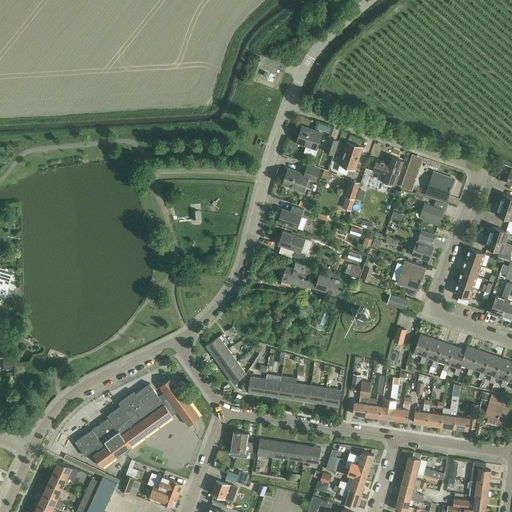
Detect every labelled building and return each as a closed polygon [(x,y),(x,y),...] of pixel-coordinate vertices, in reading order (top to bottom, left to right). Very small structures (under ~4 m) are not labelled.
[(270,61),(268,71),(278,72),(279,62),(270,61)] [(297,142),(316,148),(321,133),(302,127),(297,142)] [(325,151),(333,154),(337,141),(329,138),(325,151)] [(354,170),(362,147),(347,142),(339,165),(349,168),(347,172),(353,174),(354,170)] [(381,180),(395,184),(403,161),(389,156),(387,163),(377,159),(373,171),(383,174),(381,180)] [(411,190),(419,167),(409,164),(402,187),(411,190)] [(308,177),(316,180),(319,169),(307,165),(304,175),(287,169),(282,183),(303,191),(308,177)] [(450,190),(454,179),(433,172),(425,194),(438,199),(440,193),(448,195),(450,190)] [(342,208),(351,211),(355,199),(354,199),(359,183),(350,180),(345,196),(346,196),(342,208)] [(356,198),(362,200),(365,191),(359,189),(356,198)] [(511,197),(502,194),(499,204),(511,208),(511,197)] [(422,209),(418,211),(420,216),(419,219),(438,225),(443,210),(445,211),(447,204),(435,200),(433,206),(424,203),(422,209)] [(511,208),(499,204),(495,215),(509,219),(508,225),(511,226),(511,208)] [(290,211),(282,208),(277,222),(297,228),(301,215),(302,215),(304,209),(292,205),(290,211)] [(511,233),(511,226),(508,225),(506,231),(491,226),(488,236),(505,242),(509,232),(511,233)] [(431,240),(433,241),(435,235),(421,230),(419,236),(417,241),(416,241),(411,255),(428,261),(433,246),(429,245),(431,240)] [(288,254),(304,259),(306,254),(300,252),(305,238),(283,231),(278,244),(289,248),(288,254)] [(372,242),(375,233),(368,231),(365,240),(372,242)] [(502,252),(505,242),(488,236),(484,246),(499,251),(497,257),(509,261),(511,255),(502,252)] [(372,247),(379,249),(382,241),(374,238),(372,247)] [(350,245),(348,252),(361,254),(362,248),(350,245)] [(465,259),(481,265),(485,253),(469,248),(465,259)] [(358,270),(360,260),(353,259),(351,269),(358,270)] [(477,276),(481,265),(465,259),(461,271),(477,276)] [(403,285),(418,290),(422,279),(421,279),(423,273),(415,271),(417,265),(405,261),(398,280),(404,283),(403,285)] [(309,281),(304,280),(308,266),(296,262),(294,268),(286,265),(282,280),(307,287),(309,281)] [(0,286),(0,287),(7,289),(11,274),(0,271),(0,286)] [(473,288),(477,276),(461,271),(457,282),(473,288)] [(344,289),(349,291),(351,284),(320,274),(316,288),(342,296),(344,289)] [(469,299),(473,288),(457,282),(453,294),(459,296),(469,299)] [(501,316),(511,283),(508,283),(507,282),(502,298),(496,296),(490,313),(501,316)] [(511,320),(511,319),(511,295),(509,294),(511,288),(511,283),(501,316),(511,320)] [(393,294),(410,299),(412,293),(394,288),(393,294)] [(387,304),(406,310),(409,301),(390,294),(387,304)] [(459,296),(457,301),(467,304),(469,299),(459,296)] [(300,304),(309,306),(310,300),(301,297),(300,304)] [(361,322),(362,322),(363,322),(364,321),(365,321),(367,320),(367,319),(368,318),(369,317),(369,316),(369,314),(369,313),(369,312),(368,311),(368,310),(367,309),(366,308),(365,308),(364,307),(362,307),(361,307),(360,307),(359,308),(358,308),(357,309),(356,310),(355,311),(355,312),(355,314),(354,315),(355,316),(355,317),(356,318),(356,319),(357,320),(358,321),(359,321),(361,322)] [(399,327),(395,341),(402,343),(406,329),(399,327)] [(426,357),(432,338),(421,334),(414,353),(422,356),(420,362),(425,363),(427,357),(426,357)] [(215,358),(228,348),(219,335),(206,345),(215,358)] [(437,361),(443,342),(432,338),(426,357),(427,357),(434,360),(432,366),(436,367),(438,361),(437,361)] [(448,365),(454,346),(443,342),(437,361),(438,361),(445,364),(443,370),(447,371),(449,365),(448,365)] [(459,368),(460,364),(465,349),(454,346),(448,365),(449,365),(456,368),(454,373),(458,375),(460,369),(459,368)] [(471,369),(478,350),(466,346),(465,349),(460,364),(469,368),(467,374),(471,375),(473,369),(471,369)] [(223,370),(236,360),(228,348),(215,358),(223,370)] [(483,373),(489,354),(478,350),(471,369),(473,369),(480,372),(478,378),(482,379),(484,373),(483,373)] [(494,377),(500,357),(489,354),(483,373),(484,373),(491,376),(489,381),(494,383),(496,377),(494,377)] [(505,381),(511,361),(500,357),(494,377),(496,377),(503,380),(501,385),(505,387),(507,381),(505,381)] [(236,360),(223,370),(232,382),(245,373),(236,360)] [(12,361),(3,361),(3,369),(12,369),(12,361)] [(351,389),(358,390),(360,374),(354,373),(351,389)] [(258,393),(261,378),(250,376),(249,382),(247,382),(247,383),(243,383),(242,389),(248,390),(248,392),(258,393)] [(189,425),(200,417),(171,377),(160,386),(164,392),(159,396),(150,383),(135,393),(134,391),(118,402),(121,405),(107,415),(109,417),(103,421),(106,426),(95,434),(92,429),(75,441),(85,456),(97,448),(99,451),(94,455),(102,466),(178,411),(189,425)] [(274,396),(277,380),(261,378),(258,393),(274,396)] [(290,398),(293,383),(277,380),(274,396),(290,398)] [(366,415),(369,397),(371,382),(362,381),(359,402),(355,401),(353,413),(366,415)] [(416,393),(422,394),(424,383),(418,382),(416,393)] [(306,400),(309,385),(293,383),(290,398),(306,400)] [(322,403),(325,387),(309,385),(306,400),(322,403)] [(393,419),(395,407),(398,386),(392,385),(390,400),(383,399),(380,417),(393,419)] [(325,387),(322,403),(339,405),(341,389),(325,387)] [(482,391),(480,398),(488,401),(490,393),(482,391)] [(380,417),(383,399),(383,394),(377,393),(376,399),(369,397),(366,415),(380,417)] [(441,426),(454,428),(456,416),(459,396),(452,395),(450,408),(443,407),(442,414),(441,426)] [(491,395),(485,417),(488,418),(487,422),(497,425),(511,429),(511,422),(506,421),(511,400),(491,395)] [(395,407),(393,419),(407,421),(409,409),(411,398),(405,397),(403,408),(395,407)] [(429,412),(431,401),(424,400),(423,411),(415,410),(414,422),(427,424),(429,412)] [(456,416),(454,428),(468,430),(468,428),(475,429),(478,404),(472,404),(470,418),(456,416)] [(442,414),(429,412),(427,424),(441,426),(442,414)] [(248,451),(251,451),(252,442),(246,441),(247,432),(234,430),(231,449),(239,450),(238,454),(247,456),(248,451)] [(273,456),(275,441),(260,438),(258,454),(273,456)] [(288,458),(290,443),(275,441),(273,456),(288,458)] [(303,460),(305,445),(290,443),(288,458),(303,460)] [(305,445),(303,460),(318,463),(320,447),(305,445)] [(347,460),(369,467),(374,454),(362,451),(360,456),(349,452),(347,460)] [(450,453),(450,472),(460,472),(460,460),(461,460),(461,452),(450,453)] [(92,471),(104,476),(105,472),(66,454),(64,458),(92,471)] [(409,456),(405,470),(417,473),(417,472),(429,475),(442,479),(444,473),(430,469),(425,468),(427,460),(409,456)] [(53,470),(67,477),(72,466),(58,459),(53,470)] [(131,459),(128,466),(137,469),(139,463),(131,459)] [(347,460),(345,466),(350,468),(348,475),(353,477),(365,480),(369,467),(347,460)] [(473,461),(471,481),(476,482),(489,484),(490,470),(485,469),(486,462),(473,461)] [(134,479),(135,479),(138,469),(129,466),(126,474),(120,489),(129,493),(134,479)] [(62,488),(67,477),(53,470),(48,481),(62,488)] [(427,482),(415,479),(417,473),(405,470),(402,482),(414,485),(425,488),(427,482)] [(228,472),(226,478),(236,482),(238,475),(228,472)] [(323,472),(321,480),(329,483),(331,475),(323,472)] [(88,487),(93,489),(97,479),(98,478),(94,476),(93,479),(92,478),(88,487)] [(154,486),(178,495),(182,484),(162,476),(158,487),(154,486)] [(86,511),(103,511),(117,483),(103,477),(86,511)] [(361,493),(365,480),(353,477),(351,483),(340,480),(340,481),(338,480),(336,485),(361,493)] [(134,479),(135,479),(134,479),(129,493),(131,493),(132,491),(138,493),(142,482),(134,479)] [(228,499),(233,501),(238,487),(216,479),(210,493),(214,494),(211,501),(225,506),(228,499)] [(57,499),(62,488),(48,481),(43,492),(57,499)] [(417,495),(412,493),(414,485),(402,482),(399,496),(411,499),(431,504),(432,498),(418,494),(417,495)] [(487,497),(489,484),(476,482),(475,495),(487,497)] [(356,506),(361,493),(336,485),(334,490),(337,491),(336,492),(342,493),(341,494),(347,496),(345,503),(356,506)] [(174,507),(178,495),(154,486),(149,497),(174,507)] [(88,499),(93,489),(88,487),(83,497),(88,499)] [(53,509),(57,499),(43,492),(38,503),(53,509)] [(485,511),(487,497),(475,495),(474,501),(453,499),(452,506),(465,507),(465,508),(485,511)] [(409,506),(411,499),(399,496),(395,509),(406,511),(419,511),(420,509),(409,506)] [(83,510),(88,499),(83,497),(78,508),(83,510)] [(51,511),(53,509),(38,503),(33,511),(51,511)]
